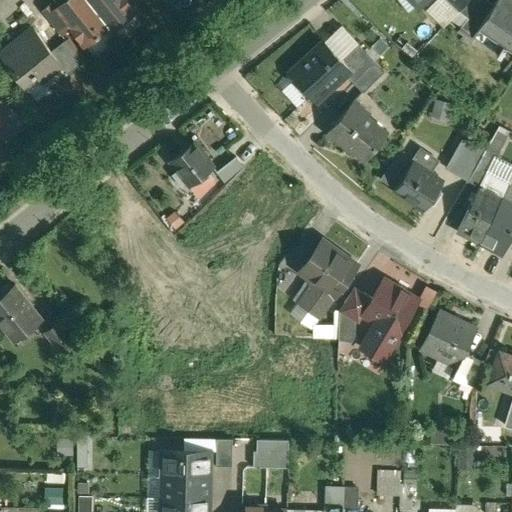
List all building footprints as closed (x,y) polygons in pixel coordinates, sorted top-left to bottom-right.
[(73,22),(57,3),(59,1),(58,0),(50,0),(44,5),(63,29),(73,22)] [(60,0),(59,1),(57,3),(73,22),(83,34),(87,38),(98,30),(98,31),(101,29),(100,27),(109,20),(110,20),(94,0),(60,0)] [(94,0),(110,20),(109,20),(113,24),(136,5),(133,1),(134,0),(133,0),(94,0)] [(465,0),(460,5),(470,13),(462,21),(474,29),(494,0),(465,0)] [(511,0),(494,0),(474,29),(473,30),(468,38),(470,40),(480,23),(504,39),(498,48),(501,50),(503,48),(511,54),(503,67),(505,68),(511,57),(511,0)] [(35,24),(1,51),(29,86),(61,61),(63,59),(53,47),(35,24)] [(86,58),(68,35),(53,47),(63,59),(61,61),(70,71),(86,58)] [(326,37),(292,67),(317,95),(347,69),(351,65),(341,54),(326,37)] [(359,38),(341,54),(351,65),(347,69),(355,77),(376,56),(359,38)] [(376,56),(355,77),(364,87),(386,67),(376,56)] [(26,121),(4,93),(0,96),(0,116),(1,118),(0,119),(0,126),(8,136),(26,121)] [(354,95),(327,127),(340,138),(343,135),(367,154),(388,128),(369,112),(371,109),(354,95)] [(510,125),(501,120),(495,129),(505,134),(510,125)] [(487,144),(469,174),(481,180),(482,180),(490,164),(505,134),(495,129),(487,144)] [(445,160),(469,174),(487,144),(463,130),(445,160)] [(194,136),(171,155),(191,180),(215,161),(194,136)] [(236,151),(218,166),(229,178),(246,161),(236,151)] [(444,175),(413,155),(395,182),(426,203),(444,175)] [(511,175),(490,164),(482,180),(503,192),(504,192),(511,175)] [(482,180),(481,180),(459,223),(481,235),(503,192),(482,180)] [(511,195),(504,192),(503,192),(481,235),(504,246),(511,230),(511,195)] [(359,258),(324,233),(304,259),(318,269),(298,296),(319,312),(359,258)] [(171,253),(133,252),(132,302),(170,303),(171,253)] [(239,290),(239,264),(215,264),(215,290),(239,290)] [(420,293),(385,272),(374,292),(364,307),(365,308),(377,315),(363,340),(384,353),(420,293)] [(43,313),(16,279),(0,291),(0,314),(16,335),(43,313)] [(356,281),(341,304),(357,314),(360,316),(365,308),(364,307),(374,292),(356,281)] [(243,288),(244,331),(269,331),(268,288),(243,288)] [(357,314),(341,304),(340,334),(355,337),(357,314)] [(477,321),(441,304),(423,341),(458,358),(459,358),(466,345),(477,321)] [(77,337),(61,316),(48,327),(64,347),(77,337)] [(486,355),(466,345),(459,358),(458,358),(453,369),(478,381),(479,373),(486,355)] [(511,348),(502,345),(490,376),(511,383),(511,348)] [(234,433),(218,432),(218,459),(233,460),(234,433)] [(290,434),(259,433),(258,445),(290,445),(290,434)] [(210,444),(166,443),(166,470),(209,471),(210,471),(210,444)] [(258,445),(255,445),(255,461),(289,461),(290,445),(258,445)] [(399,501),(410,501),(410,463),(376,463),(376,488),(399,488),(399,501)] [(209,471),(167,470),(166,491),(208,493),(209,471)] [(346,480),(328,480),(328,500),(330,500),(330,506),(345,506),(345,501),(346,480)] [(358,480),(346,480),(345,501),(358,501),(358,480)] [(207,511),(208,493),(166,491),(165,511),(207,511)] [(267,500),(244,499),(243,511),(265,511),(265,503),(267,503),(267,500)] [(267,503),(265,503),(265,511),(287,511),(288,504),(267,503)]
